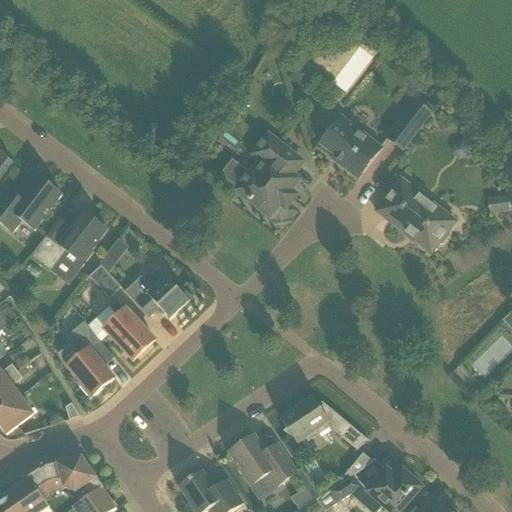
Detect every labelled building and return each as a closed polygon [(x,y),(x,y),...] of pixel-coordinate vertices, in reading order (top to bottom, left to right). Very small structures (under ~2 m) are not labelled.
[(403,152),(432,114),(416,102),(387,140),(403,152)] [(335,157),(333,160),(332,161),(359,181),(383,150),(342,119),(320,146),(335,157)] [(292,176),(302,164),(268,138),(254,156),(265,164),(257,176),(252,172),(237,192),(270,217),(280,204),(285,208),(294,196),(289,192),(298,181),(292,176)] [(0,181),(13,165),(0,154),(0,148),(0,149),(0,148),(0,181)] [(35,232),(62,197),(37,178),(19,201),(6,191),(0,199),(0,224),(13,235),(22,223),(35,232)] [(449,232),(456,223),(401,181),(376,213),(431,256),(438,247),(443,246),(450,238),(449,232)] [(508,199),(496,200),(498,215),(510,214),(508,199)] [(59,262),(77,276),(94,254),(92,252),(107,232),(103,229),(105,226),(97,220),(95,222),(85,215),(73,230),(60,221),(31,258),(51,273),(59,262)] [(108,275),(113,268),(103,261),(99,265),(102,268),(108,275)] [(110,300),(122,289),(102,268),(90,279),(110,300)] [(24,277),(11,284),(19,298),(32,291),(24,277)] [(195,305),(195,304),(195,302),(193,299),(181,289),(179,292),(167,279),(167,278),(167,277),(153,290),(142,278),(125,293),(150,320),(159,311),(170,322),(177,315),(180,319),(194,306),(195,305)] [(117,301),(88,328),(102,344),(110,337),(133,362),(155,342),(126,311),(117,301)] [(9,309),(0,315),(0,316),(7,326),(16,319),(9,309)] [(511,313),(502,322),(503,323),(511,332),(511,331),(511,313)] [(91,352),(102,344),(88,328),(85,323),(67,338),(73,345),(59,356),(68,368),(80,384),(78,385),(90,401),(106,388),(106,387),(114,380),(91,352)] [(0,370),(0,387),(18,374),(12,367),(2,374),(0,370)] [(0,414),(21,399),(13,388),(23,380),(18,374),(0,387),(0,414)] [(0,428),(6,437),(18,428),(34,416),(21,399),(0,414),(0,428)] [(368,443),(369,442),(322,404),(321,405),(323,406),(319,408),(313,399),(280,420),(286,429),(284,433),(293,439),(298,446),(327,427),(358,452),(366,442),(368,443)] [(70,422),(80,419),(72,406),(66,409),(70,422)] [(260,501),(298,475),(279,445),(266,454),(255,437),(229,455),(260,501)] [(352,478),(354,477),(376,462),(376,461),(372,463),(363,455),(347,474),(352,478)] [(73,509),(74,510),(104,490),(96,479),(95,479),(82,460),(59,466),(59,465),(45,469),(46,470),(43,471),(53,493),(65,490),(76,494),(82,503),(73,509)] [(9,494),(21,511),(44,511),(50,509),(44,500),(53,493),(43,471),(41,473),(40,472),(28,479),(29,481),(9,494)] [(388,511),(402,511),(422,489),(403,472),(396,479),(387,471),(367,493),(362,489),(354,477),(352,478),(316,503),(323,511),(327,511),(338,505),(352,496),(369,511),(377,511),(382,507),(388,511)] [(211,511),(234,511),(244,506),(227,481),(214,490),(202,473),(179,489),(190,505),(186,507),(189,511),(208,511),(210,511),(211,511)] [(104,490),(74,510),(75,511),(115,511),(117,511),(103,491),(104,490)] [(0,511),(21,511),(9,494),(0,500),(0,511)]
